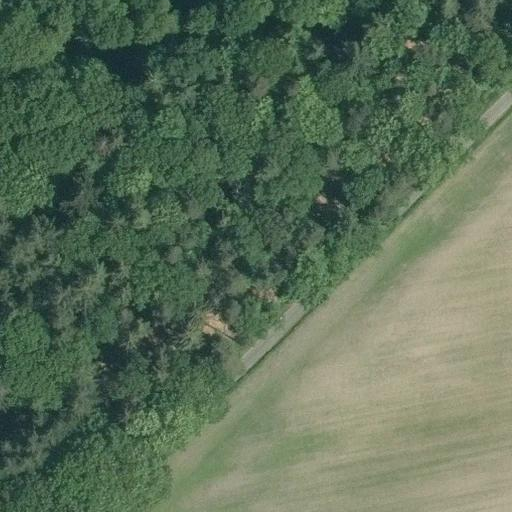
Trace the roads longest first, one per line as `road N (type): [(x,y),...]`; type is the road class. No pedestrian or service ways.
road 1 (unclassified): [(91,511),(511,86)]
road 2 (track): [(0,96),(432,0)]
